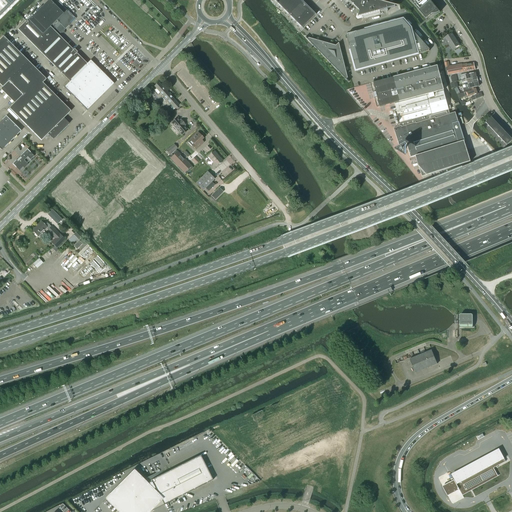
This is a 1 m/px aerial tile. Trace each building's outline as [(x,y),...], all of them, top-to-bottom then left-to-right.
[(0,0),(0,20),(20,0),(0,0)] [(76,18),(57,0),(51,0),(50,1),(49,0),(36,13),(35,12),(18,29),(57,69),(75,52),(59,35),(61,33),(65,33),(64,30),(76,18)] [(278,0),(277,2),(283,8),(291,0),(278,0)] [(291,0),(283,8),(289,15),(303,2),(301,0),(300,1),(299,0),(291,0)] [(349,0),(359,10),(360,11),(358,17),(364,15),(384,9),(384,8),(387,9),(396,6),(395,6),(394,6),(394,5),(374,0),(349,0)] [(411,0),(426,18),(432,14),(434,14),(436,13),(438,13),(440,12),(430,0),(411,0)] [(303,2),(289,15),(296,21),(309,8),(308,6),(307,7),(302,3),(303,2)] [(309,8),(296,21),(303,28),(316,15),(314,13),(313,14),(309,10),(310,9),(309,8)] [(351,50),(351,49),(352,52),(417,35),(404,20),(405,20),(404,19),(367,29),(365,30),(346,35),(351,50)] [(445,37),(453,50),(460,46),(452,33),(445,37)] [(357,70),(421,53),(430,51),(429,50),(430,49),(417,35),(352,52),(352,53),(351,53),(356,71),(357,71),(357,70)] [(0,39),(0,84),(3,87),(16,101),(20,105),(42,83),(46,79),(3,36),(0,39)] [(305,37),(349,81),(347,79),(348,78),(340,46),(339,43),(336,45),(309,38),(308,39),(306,37),(305,37)] [(75,52),(57,69),(70,82),(64,87),(87,111),(114,84),(90,60),(87,64),(75,52)] [(475,70),(474,62),(462,65),(446,68),(449,74),(467,71),(475,70)] [(397,124),(397,127),(450,114),(448,109),(451,109),(450,105),(447,106),(443,90),(444,90),(437,66),(380,81),(373,82),(376,92),(373,92),(375,98),(377,97),(380,107),(395,103),(396,108),(393,109),(395,113),(398,113),(400,123),(397,124)] [(470,89),(470,88),(479,86),(478,81),(468,84),(466,85),(466,87),(464,88),(464,91),(470,89)] [(53,139),(69,124),(64,118),(71,111),(42,83),(20,105),(16,101),(9,108),(41,141),(48,134),(53,139)] [(179,105),(170,95),(159,83),(154,86),(160,93),(158,95),(158,97),(159,99),(167,108),(171,104),(175,109),(179,105)] [(459,98),(460,98),(465,96),(466,97),(478,93),(476,88),(464,92),(463,93),(462,90),(457,91),(458,94),(457,94),(459,98)] [(470,97),(472,100),(482,96),(481,92),(476,94),(477,95),(470,97)] [(411,157),(413,157),(415,156),(422,176),(470,161),(458,122),(455,112),(450,114),(397,127),(394,128),(399,146),(406,143),(411,157)] [(0,123),(7,130),(13,124),(6,116),(2,121),(1,120),(0,121),(0,123)] [(503,148),(511,140),(511,138),(492,117),(482,126),(503,148)] [(178,118),(171,123),(182,135),(188,130),(184,126),(185,125),(181,120),(180,121),(178,118)] [(7,130),(15,138),(17,136),(21,131),(13,124),(7,130)] [(14,138),(15,138),(7,130),(1,137),(8,144),(10,142),(14,138)] [(188,142),(192,146),(196,150),(202,144),(204,142),(202,140),(203,138),(202,137),(198,132),(190,140),(188,142)] [(8,144),(1,137),(0,137),(0,149),(2,151),(4,148),(8,144)] [(174,144),(166,151),(170,155),(177,149),(174,144)] [(16,168),(31,153),(27,149),(20,157),(20,156),(16,160),(16,161),(12,164),(16,168)] [(177,151),(169,158),(183,172),(184,173),(185,174),(193,168),(192,166),(177,151)] [(208,156),(216,166),(223,161),(214,151),(208,156)] [(31,153),(16,168),(19,171),(23,167),(24,168),(28,164),(27,163),(34,156),(31,153)] [(200,161),(195,157),(191,160),(196,165),(200,161)] [(207,172),(196,183),(203,191),(215,179),(207,172)] [(219,188),(211,196),(215,200),(223,192),(219,188)] [(52,210),(48,214),(57,224),(62,220),(52,210)] [(56,249),(66,240),(60,234),(59,234),(52,226),(51,227),(47,222),(45,224),(41,221),(31,231),(38,237),(46,228),(48,230),(47,231),(55,239),(51,243),(56,249)] [(79,240),(74,235),(68,240),(74,246),(79,240)] [(79,241),(73,247),(77,250),(82,244),(79,241)] [(460,315),(460,324),(460,328),(473,327),(473,316),(473,315),(472,315),(472,314),(471,314),(461,314),(460,314),(460,315)] [(437,363),(431,350),(409,359),(415,373),(437,363)] [(338,383),(324,390),(332,406),(346,400),(338,383)] [(324,390),(311,396),(319,412),(332,406),(324,390)] [(311,396),(298,402),(305,419),(319,412),(311,396)] [(298,402),(284,408),(292,425),(305,419),(298,402)] [(284,408),(271,415),(279,431),(292,425),(284,408)] [(334,414),(333,417),(343,419),(345,409),(334,414)] [(325,418),(325,421),(333,423),(333,417),(334,414),(325,418)] [(271,415),(258,421),(265,438),(279,431),(271,415)] [(258,421),(244,427),(252,444),(265,438),(258,421)] [(244,427),(231,433),(239,450),(252,444),(244,427)] [(449,472),(438,478),(452,505),(464,498),(461,494),(459,490),(455,492),(450,483),(455,480),(457,482),(458,484),(492,465),(494,468),(506,461),(499,449),(451,474),(449,472)] [(252,453),(244,456),(251,463),(255,463),(257,453),(252,453)] [(134,471),(106,499),(119,511),(118,511),(119,511),(149,511),(169,502),(170,505),(175,502),(174,499),(213,480),(200,455),(146,483),(134,471)] [(303,461),(302,471),(309,472),(311,462),(303,461)] [(255,463),(251,463),(263,475),(264,475),(266,465),(260,464),(255,463)] [(455,480),(450,483),(455,492),(459,490),(461,494),(497,475),(494,468),(492,465),(458,484),(457,482),(455,480)] [(302,471),(300,480),(308,482),(309,472),(302,471)] [(317,473),(315,483),(323,484),(324,474),(317,473)]
